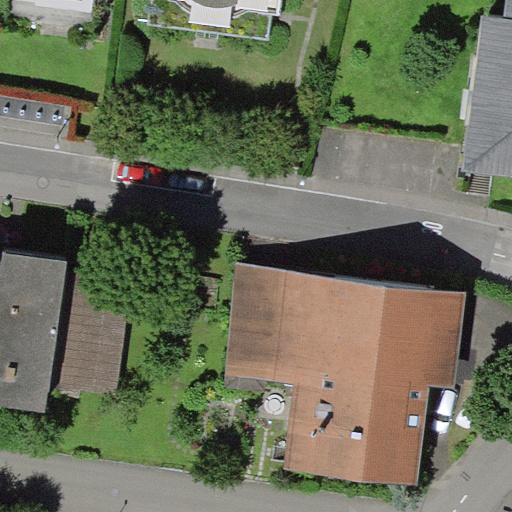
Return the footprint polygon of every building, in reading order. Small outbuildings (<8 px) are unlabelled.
[(275,18),(276,0),(137,0),(137,2),(145,2),(142,29),(264,44),(267,17),(275,18)] [(511,0),(505,0),(503,25),(511,26),(511,0)] [(511,26),(503,25),(480,22),(461,167),(511,172),(511,26)] [(0,396),(42,402),(45,382),(62,264),(64,252),(0,243),(0,244),(0,396)] [(133,274),(62,264),(45,382),(116,392),(133,274)] [(265,380),(284,382),(282,396),(293,398),(285,467),(406,480),(418,367),(439,369),(448,288),(234,265),(221,385),(264,390),(265,380)]
